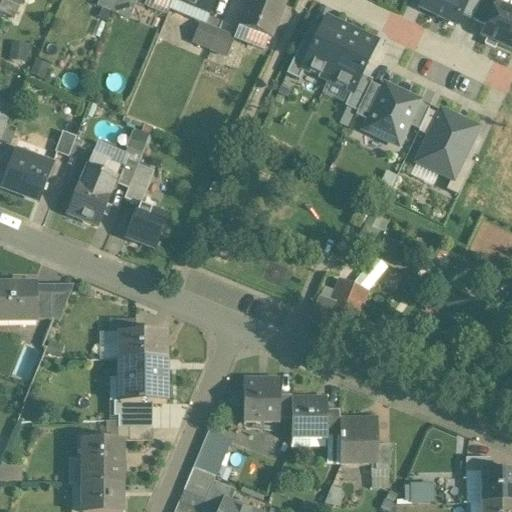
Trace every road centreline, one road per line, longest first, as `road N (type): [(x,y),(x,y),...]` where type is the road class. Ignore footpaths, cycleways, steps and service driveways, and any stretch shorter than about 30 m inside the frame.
road 1 (residential): [(511,436),(240,324)]
road 2 (residential): [(240,324),(0,225)]
road 3 (residential): [(163,511),(240,324)]
road 4 (residential): [(340,0),(496,74)]
